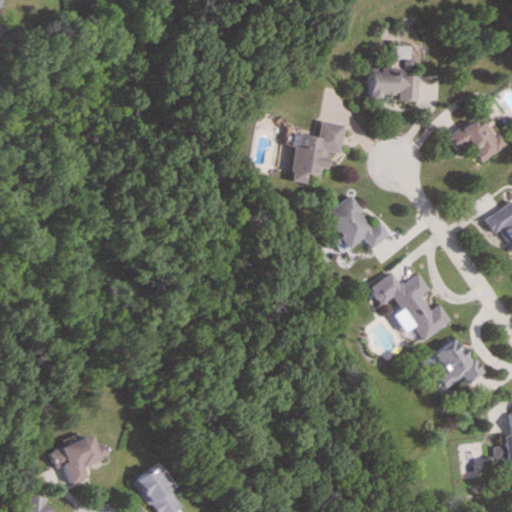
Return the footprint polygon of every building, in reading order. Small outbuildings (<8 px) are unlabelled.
[(413,100),(414,75),(399,74),(399,67),(375,67),(375,71),(364,71),(364,96),(376,97),(376,92),(395,93),(394,100),(413,100)] [(444,136),(454,149),(464,142),(477,161),(498,147),(475,114),(444,136)] [(340,123),(314,120),(312,136),(288,132),(282,179),(302,182),(302,174),(313,175),(314,167),(319,167),(322,150),(336,152),(340,123)] [(384,234),(375,220),(366,226),(345,194),(317,213),(341,248),(358,237),(365,247),(384,234)] [(511,249),(511,202),(509,199),(481,218),(492,233),(498,229),(511,249)] [(446,320),(435,302),(424,309),(415,294),(424,289),(413,272),(393,284),(385,271),(362,285),(373,304),(386,296),(394,309),(388,313),(399,331),(407,325),(416,339),(446,320)] [(483,371),(473,357),(469,360),(452,335),(428,352),(440,371),(432,376),(441,390),(460,377),(464,384),(483,371)] [(511,412),(507,413),(509,432),(501,433),(502,445),(491,446),(493,460),(503,459),(504,467),(511,466),(511,412)] [(103,456),(99,442),(90,445),(86,434),(45,449),(52,467),(59,465),(65,482),(82,476),(78,465),(103,456)] [(154,511),(169,511),(179,505),(149,466),(130,481),(154,511)] [(45,511),(46,504),(41,503),(41,496),(15,495),(14,511),(45,511)]
